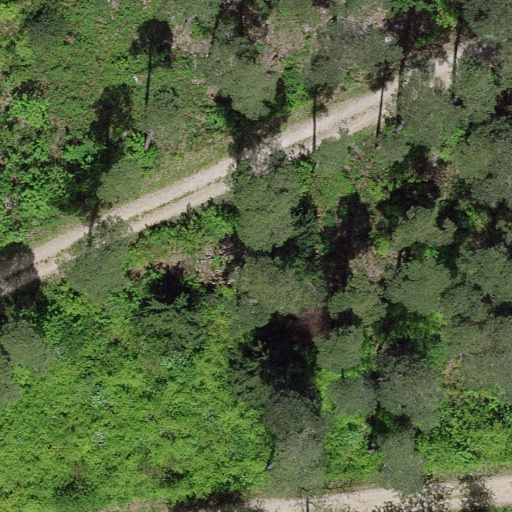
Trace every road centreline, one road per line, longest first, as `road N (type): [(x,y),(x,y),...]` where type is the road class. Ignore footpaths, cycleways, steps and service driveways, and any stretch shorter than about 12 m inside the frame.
road 1 (track): [(511,38),(0,281)]
road 2 (track): [(347,511),(511,497)]
